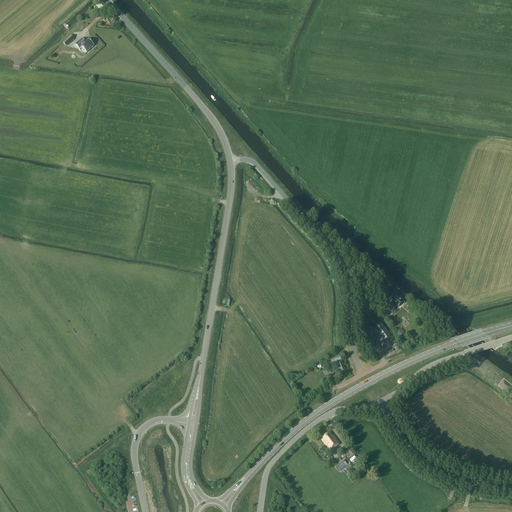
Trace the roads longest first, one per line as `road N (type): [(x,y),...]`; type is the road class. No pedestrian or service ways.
road 1 (primary): [(246,478),(298,426),(350,391),(511,325)]
road 2 (unclassified): [(361,374),(346,281),(332,251),(252,161),(229,161)]
road 3 (secondary): [(229,161),(200,376)]
road 4 (secondary): [(107,0),(211,117),(229,161)]
road 5 (unclassified): [(260,511),(267,469),(295,438),(336,409),(379,400)]
road 6 (unclassified): [(511,490),(462,483),(432,468),(400,438),(379,400)]
road 7 (unclassified): [(379,400),(433,363),(511,337)]
road 8 (tertiary): [(145,511),(135,436),(154,420),(189,423)]
